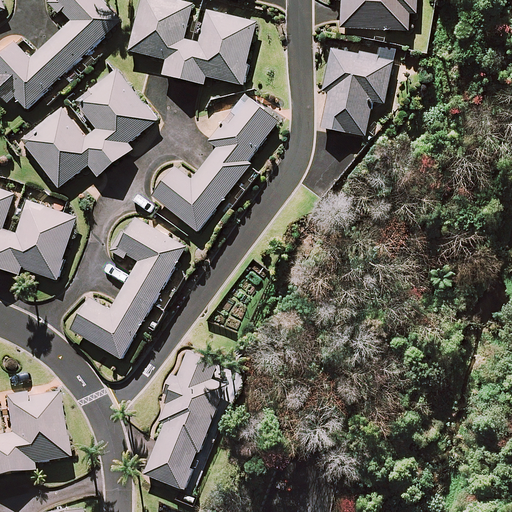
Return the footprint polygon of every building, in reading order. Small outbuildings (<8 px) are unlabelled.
[(102,0),(59,0),(51,7),(58,15),(63,10),(73,22),(33,59),(17,42),(0,58),(0,78),(28,109),(122,22),(102,0)] [(0,0),(0,13),(8,10),(3,0),(0,0)] [(194,4),(174,0),(142,0),(131,51),(168,59),(164,75),(206,84),(207,77),(244,85),(258,23),(207,12),(200,44),(186,40),(194,4)] [(333,0),(333,1),(343,2),(342,29),(409,32),(410,16),(417,16),(417,0),(333,0)] [(360,47),(333,42),(325,94),(329,94),(324,128),(368,136),(373,103),(395,107),(400,79),(391,77),(395,51),(379,49),(377,58),(358,55),(360,47)] [(158,121),(118,70),(78,102),(99,129),(89,137),(65,105),(23,139),(61,188),(90,165),(99,177),(134,149),(130,143),(158,121)] [(280,122),(247,97),(213,140),(221,147),(194,181),(176,167),(154,196),(200,232),(253,164),(249,161),(280,122)] [(4,230),(17,189),(0,188),(0,266),(21,273),(22,268),(58,279),(78,218),(28,202),(18,234),(4,230)] [(187,248),(136,218),(118,248),(141,262),(112,311),(90,298),(72,329),(123,359),(143,323),(154,330),(185,277),(174,271),(187,248)] [(246,373),(189,349),(177,378),(173,376),(165,395),(168,396),(158,420),(166,424),(145,473),(184,489),(213,422),(223,426),(246,373)] [(71,459),(60,393),(27,399),(27,395),(8,398),(15,435),(0,437),(0,477),(36,471),(35,465),(71,459)]
